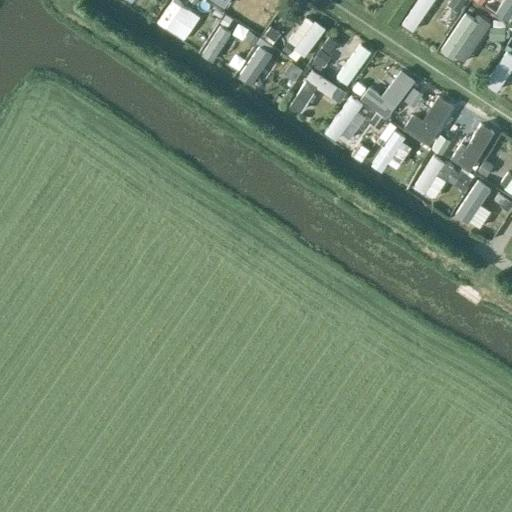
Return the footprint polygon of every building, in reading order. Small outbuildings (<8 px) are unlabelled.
[(265,28),(281,0),(263,0),(251,20),(265,28)] [(465,0),(450,0),(447,5),(458,11),(465,0)] [(509,17),(511,12),(511,0),(504,0),(498,10),(509,17)] [(463,69),(488,28),(461,11),(435,51),(463,69)] [(232,18),(225,14),(220,22),(226,27),(232,18)] [(270,26),(264,34),(273,41),(280,33),(270,26)] [(505,29),(494,29),(494,39),(505,39),(505,29)] [(258,36),(249,30),(243,38),(253,45),(258,36)] [(272,45),(260,36),(255,43),(267,51),(272,45)] [(288,42),(284,47),(290,52),(295,47),(288,42)] [(312,59),(323,67),(329,58),(318,50),(312,59)] [(511,61),(502,55),(479,86),(491,95),(511,66),(511,61)] [(302,69),(290,61),(283,72),(294,80),(302,69)] [(306,74),(284,108),(298,117),(313,93),(326,102),(333,91),(306,74)] [(353,89),(360,95),(365,88),(358,82),(353,89)] [(346,92),(338,86),(332,95),(340,101),(346,92)] [(409,117),(399,110),(394,118),(404,124),(409,117)] [(386,119),(376,112),(368,122),(379,129),(386,119)] [(383,168),(397,138),(383,131),(368,161),(383,168)] [(463,131),(458,149),(480,155),(485,137),(463,131)] [(446,142),(441,139),(436,149),(444,153),(447,147),(446,142)] [(470,159),(465,167),(472,171),(477,162),(470,159)] [(484,161),(478,170),(486,175),(491,166),(484,161)] [(511,200),(511,170),(499,193),(511,200)] [(463,172),(455,185),(464,190),(472,178),(463,172)] [(476,183),(452,215),(465,225),(482,203),(485,205),(493,196),(476,183)] [(500,205),(508,210),(511,203),(511,202),(505,197),(500,205)]
